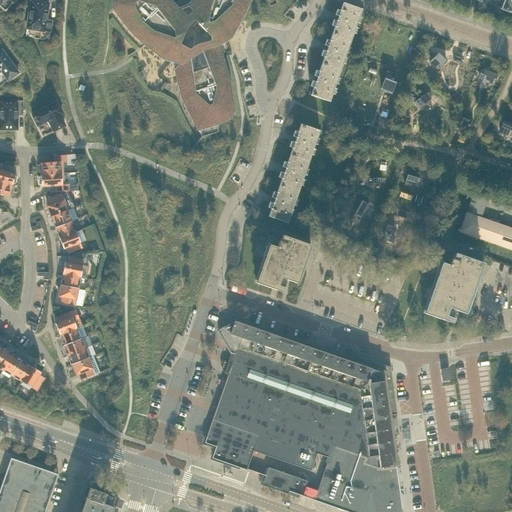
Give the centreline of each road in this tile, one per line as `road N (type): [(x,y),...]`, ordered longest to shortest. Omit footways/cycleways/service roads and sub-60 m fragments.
road 1 (residential): [(406,335),(410,248),(464,152)]
road 2 (residential): [(152,465),(211,287)]
road 3 (residential): [(215,275),(226,213),(257,164),(270,106)]
road 4 (residential): [(410,358),(251,301)]
road 5 (residential): [(410,358),(430,511)]
road 6 (residential): [(511,45),(388,2)]
